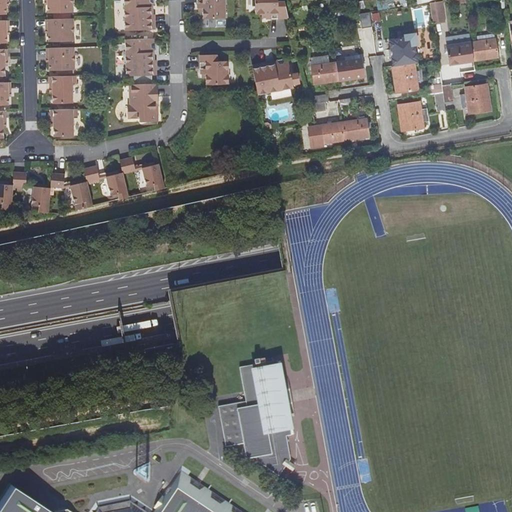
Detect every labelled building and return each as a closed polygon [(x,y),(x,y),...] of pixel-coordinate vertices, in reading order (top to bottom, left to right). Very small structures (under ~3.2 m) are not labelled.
[(47,0),(48,5),(48,14),(73,13),(72,0),(47,0)] [(148,8),(152,8),(151,6),(154,4),(153,0),(124,0),(126,31),(154,30),(154,15),(152,15),(148,15),(148,8)] [(204,8),(204,12),(204,18),(226,17),(225,0),(197,0),(198,8),(199,8),(204,8)] [(285,19),(290,18),(286,1),(285,1),(279,1),(278,0),(256,0),(256,13),(263,13),(266,13),(266,17),(266,19),(285,19)] [(432,21),(432,24),(443,23),(440,2),(429,4),(432,21)] [(48,28),(73,27),(73,19),(48,20),(48,28)] [(434,36),(432,24),(432,21),(418,23),(419,30),(418,30),(419,39),(434,36)] [(73,43),(73,27),(48,28),(48,35),(49,44),(73,43)] [(471,44),(473,62),(498,59),(495,36),(477,38),(478,43),(471,44)] [(151,52),(154,52),(156,47),(156,42),(154,40),(154,38),(125,39),(127,76),(156,74),(156,60),(154,60),(151,60),(151,52)] [(449,66),(473,62),(471,44),(468,44),(467,38),(448,40),(445,42),(449,66)] [(333,42),(334,50),(350,48),(349,40),(333,42)] [(393,68),(415,65),(414,57),(421,56),(420,46),(412,47),(411,40),(389,43),(393,68)] [(49,48),(49,63),(49,71),(74,70),(74,48),(49,48)] [(205,72),(206,77),(206,84),(229,83),(228,61),(217,61),(217,54),(200,55),(201,73),(202,73),(205,72)] [(275,63),(273,63),(274,67),(267,68),(267,65),(266,62),(252,65),(256,89),(258,96),(293,88),(287,60),(285,61),(283,59),(276,60),(275,63)] [(336,64),(338,83),(364,79),(361,61),(336,64)] [(315,86),(338,83),(336,64),(312,67),(315,86)] [(415,65),(393,68),(397,94),(419,91),(415,65)] [(53,86),(53,94),(54,104),(73,104),(73,84),(77,84),(76,76),(49,77),(50,86),(53,86)] [(0,105),(9,105),(9,97),(9,82),(0,82),(0,105)] [(158,121),(157,103),(155,104),(154,84),(130,84),(131,105),(129,105),(129,118),(140,118),(144,121),(158,121)] [(434,95),(443,93),(441,86),(441,85),(425,87),(427,96),(434,95)] [(443,93),(444,103),(453,102),(450,85),(441,86),(443,93)] [(468,108),(469,115),(491,111),(487,86),(465,89),(466,93),(460,95),(462,109),(468,108)] [(445,111),(444,103),(443,93),(434,95),(436,113),(445,111)] [(326,103),(329,103),(328,97),(309,100),(310,106),(326,103)] [(355,99),(340,101),(342,109),(356,107),(355,99)] [(327,110),(326,103),(310,106),(312,113),(327,110)] [(420,103),(398,106),(402,132),(424,129),(420,103)] [(54,119),(54,127),(55,127),(55,138),(74,137),(74,117),(78,117),(78,109),(51,110),(51,119),(54,119)] [(342,123),(344,142),(370,138),(367,120),(342,123)] [(324,145),(344,142),(342,123),(321,126),(322,127),(322,132),(319,133),(318,128),(309,130),(312,149),(325,147),(324,145)] [(134,171),(133,167),(131,158),(119,161),(122,173),(122,174),(134,171)] [(134,171),(142,169),(142,168),(152,165),(151,162),(133,167),(134,171)] [(156,190),(164,188),(158,164),(152,165),(142,168),(142,169),(146,186),(154,184),(156,190)] [(86,183),(99,180),(98,175),(96,167),(83,169),(86,181),(86,183)] [(26,188),(26,183),(27,174),(14,173),(13,184),(13,187),(26,188)] [(50,188),(62,188),(62,184),(63,174),(51,173),(50,188)] [(118,199),(128,197),(122,174),(122,173),(117,174),(106,177),(106,178),(110,194),(117,193),(118,199)] [(62,188),(69,187),(69,185),(80,183),(80,180),(62,184),(62,188)] [(82,208),(92,206),(86,183),(86,181),(80,183),(69,185),(69,187),(74,203),(80,201),(82,208)] [(12,209),(13,187),(13,184),(8,184),(0,183),(0,201),(3,202),(2,209),(12,209)] [(38,211),(47,212),(49,188),(45,188),(32,187),(32,188),(31,205),(38,206),(38,211)] [(255,458),(256,461),(278,476),(290,460),(286,436),(291,435),(278,360),(255,364),(240,367),(244,392),(246,402),(218,406),(225,445),(225,447),(243,444),(245,454),(246,460),(255,458)] [(176,476),(230,511),(240,511),(230,505),(228,503),(209,491),(207,489),(200,485),(195,482),(188,477),(179,471),(176,476)] [(51,511),(49,511),(23,493),(9,484),(3,493),(0,496),(0,511),(230,511),(176,476),(164,494),(163,495),(152,511),(143,511),(132,505),(100,511),(99,511),(98,511),(69,511),(68,511),(67,511),(51,511)]
